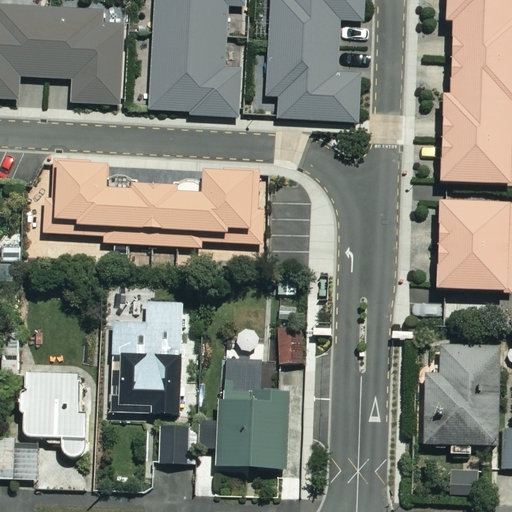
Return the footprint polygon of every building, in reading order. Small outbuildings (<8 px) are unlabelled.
[(0,0),(0,101),(17,102),(18,80),(71,82),(71,105),(120,107),(123,26),(103,25),(103,11),(33,8),(33,0),(0,0)] [(244,0),(155,0),(150,114),(238,119),(241,68),(223,67),(226,8),(244,9),(244,0)] [(362,0),(270,0),(267,99),(278,100),(278,122),(356,125),(358,74),(337,73),(339,23),(362,23),(362,0)] [(511,0),(447,0),(447,27),(451,27),(451,98),(442,98),(442,187),(511,187),(511,0)] [(110,167),(56,166),(55,199),(45,199),(44,237),(95,238),(95,247),(202,250),(202,246),(262,248),(264,179),(203,177),(202,199),(179,198),(179,192),(109,190),(110,167)] [(511,292),(511,206),(439,206),(437,294),(511,295),(511,292)] [(180,307),(147,306),(147,328),(115,327),(113,415),(177,417),(180,307)] [(304,340),(278,342),(280,367),(306,366),(304,340)] [(498,352),(441,350),(440,377),(425,377),(423,448),(450,449),(450,457),(470,458),(471,448),(495,448),(498,352)] [(263,364),(226,363),(225,406),(218,406),(215,470),(284,473),(287,397),(262,396),(263,364)] [(89,377),(21,378),(22,441),(62,441),(62,461),(90,461),(89,377)] [(186,427),(161,428),(162,466),(174,466),(187,466),(186,427)] [(511,432),(502,432),(503,471),(511,470),(511,432)] [(0,474),(14,475),(14,440),(0,439),(0,474)]
